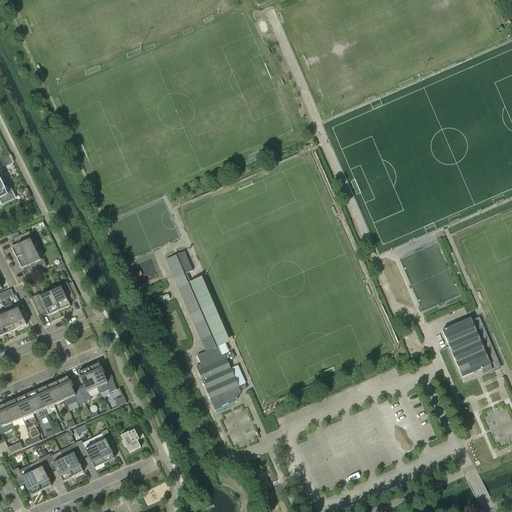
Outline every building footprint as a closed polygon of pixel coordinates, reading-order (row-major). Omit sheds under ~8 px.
[(2,185),(0,185),(0,199),(3,205),(15,199),(12,193),(7,195),(2,185)] [(12,240),(15,247),(11,249),(16,259),(35,251),(30,241),(32,240),(29,232),(12,240)] [(40,261),(35,251),(16,259),(21,270),(24,268),(28,276),(46,267),(43,260),(40,261)] [(183,253),(178,255),(186,274),(192,272),(183,253)] [(224,355),(221,356),(218,348),(219,347),(218,347),(190,283),(191,282),(190,283),(186,274),(178,255),(165,261),(174,280),(177,288),(190,316),(193,325),(206,353),(209,361),(195,367),(215,412),(215,411),(233,403),(233,404),(236,402),(240,393),(230,369),(228,370),(225,361),(226,361),(224,355)] [(192,281),(200,278),(197,270),(189,273),(192,281)] [(200,278),(191,282),(190,283),(218,347),(219,347),(228,343),(200,278)] [(59,287),(60,289),(50,293),(59,312),(70,307),(68,303),(75,299),(67,283),(59,287)] [(0,295),(0,300),(1,302),(13,297),(11,290),(0,295)] [(50,293),(40,298),(38,295),(30,299),(40,317),(47,313),(48,317),(59,312),(50,293)] [(18,309),(7,314),(15,331),(26,326),(25,325),(27,324),(25,321),(23,321),(20,314),(18,309)] [(7,314),(0,316),(0,326),(5,336),(15,331),(7,314)] [(481,370),(490,366),(471,322),(470,319),(442,332),(462,378),(481,370)] [(88,369),(96,389),(99,395),(109,391),(110,393),(116,391),(111,379),(105,381),(98,364),(97,365),(98,365),(88,369)] [(96,389),(88,369),(78,373),(84,388),(79,391),(84,403),(90,400),(87,393),(96,389)] [(66,379),(56,383),(64,401),(66,407),(76,402),(78,405),(84,403),(79,391),(73,393),(67,378),(66,378),(66,379)] [(56,383),(45,387),(53,406),(64,401),(56,383)] [(53,406),(45,387),(35,392),(43,410),(53,406)] [(43,410),(35,392),(25,397),(33,415),(43,410)] [(25,397),(14,401),(22,420),(33,415),(25,397)] [(14,401),(4,406),(12,424),(22,420),(14,401)] [(12,424),(4,406),(0,407),(0,426),(1,429),(2,429),(1,429),(12,424)] [(130,429),(131,432),(120,437),(123,441),(121,442),(124,448),(126,448),(129,454),(140,448),(137,442),(139,441),(138,439),(143,436),(138,425),(130,429)] [(101,435),(92,440),(104,464),(114,460),(107,445),(112,442),(107,431),(101,434),(101,435)] [(81,442),(75,444),(81,456),(86,453),(94,470),(95,469),(104,464),(92,440),(82,445),(81,442)] [(10,455),(22,449),(20,443),(7,449),(10,455)] [(69,448),(60,453),(73,478),(82,473),(82,474),(83,473),(75,459),(81,456),(75,444),(69,447),(69,448)] [(49,455),(43,458),(49,470),(55,467),(63,483),(73,478),(60,453),(50,457),(49,455)] [(29,467),(28,467),(41,492),(50,487),(51,487),(44,472),(49,470),(43,458),(37,461),(38,462),(29,467)] [(28,467),(19,471),(18,469),(12,472),(17,483),(23,481),(31,497),(32,497),(31,497),(41,492),(28,467)]
